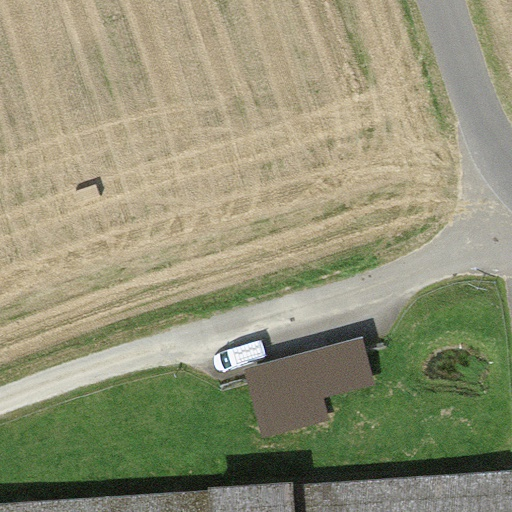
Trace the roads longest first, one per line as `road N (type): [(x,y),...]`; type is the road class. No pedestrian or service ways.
road 1 (track): [(0,409),(160,349),(511,239)]
road 2 (unclassified): [(441,0),(499,151),(511,165)]
